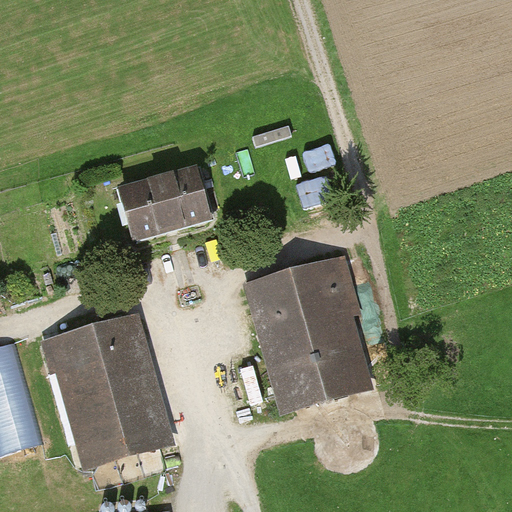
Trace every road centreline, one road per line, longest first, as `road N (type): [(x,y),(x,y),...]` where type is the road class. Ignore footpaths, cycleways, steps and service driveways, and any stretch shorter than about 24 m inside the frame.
road 1 (track): [(256,511),(196,273),(370,226),(306,0)]
road 2 (track): [(238,443),(383,410),(511,424)]
road 3 (track): [(370,226),(421,417)]
